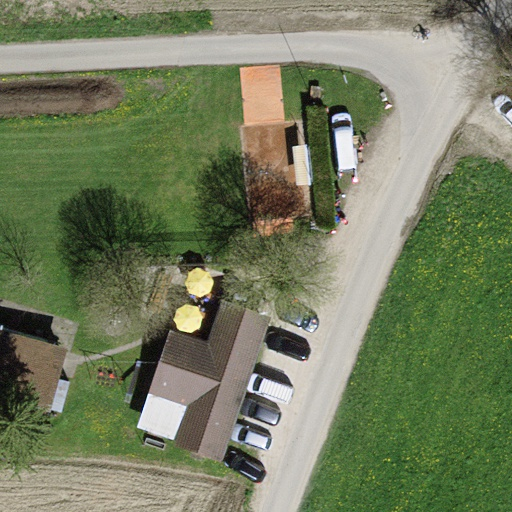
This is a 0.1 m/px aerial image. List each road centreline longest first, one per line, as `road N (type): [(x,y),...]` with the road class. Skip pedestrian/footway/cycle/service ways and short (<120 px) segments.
road 1 (unclassified): [(277,511),(434,80),(498,0)]
road 2 (track): [(434,80),(387,42),(0,61)]
